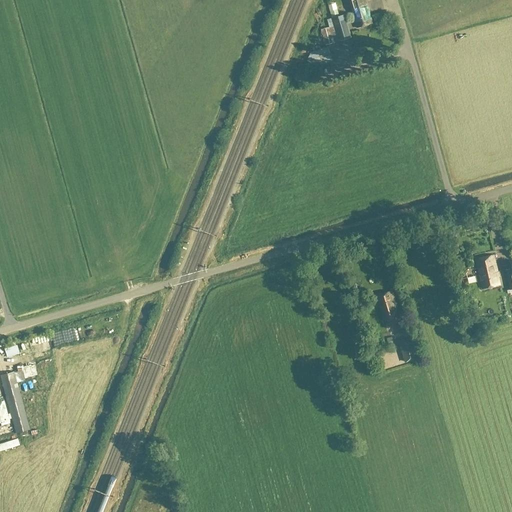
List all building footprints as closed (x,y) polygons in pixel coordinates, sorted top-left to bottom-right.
[(359,3),(349,6),(355,29),(371,24),(366,4),(359,5),(359,3)] [(331,19),(326,21),(328,28),(320,31),(325,46),(351,39),(344,15),(338,17),(334,4),(327,5),(331,19)] [(385,13),(372,17),(374,24),(385,20),(383,15),(385,15),(385,13)] [(328,49),(305,55),(308,67),(320,64),(320,65),(322,65),(323,67),(327,66),(326,63),(331,62),(328,49)] [(493,257),(476,260),(482,290),(499,286),(493,257)] [(357,285),(365,283),(363,276),(355,278),(357,285)] [(376,296),(383,322),(399,318),(391,292),(376,296)] [(403,363),(417,359),(414,349),(412,349),(408,339),(397,343),(403,363)] [(382,347),(369,351),(376,373),(389,368),(382,347)] [(14,348),(3,354),(7,361),(18,355),(14,348)] [(18,372),(0,376),(0,378),(15,434),(29,430),(20,398),(28,396),(22,372),(21,372),(20,368),(17,369),(18,372)] [(9,423),(3,402),(0,403),(0,425),(9,423)] [(19,437),(0,442),(0,455),(2,462),(11,459),(9,452),(22,447),(19,437)]
